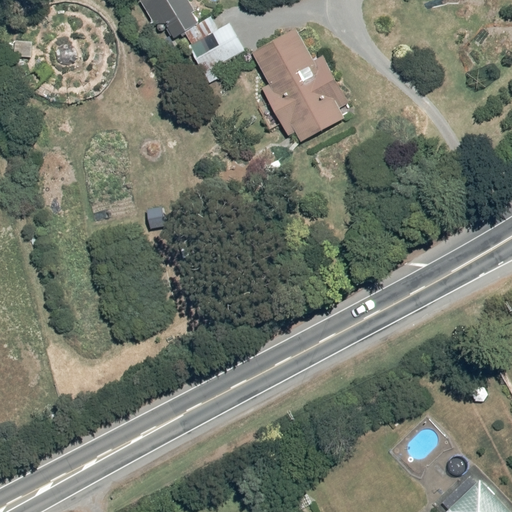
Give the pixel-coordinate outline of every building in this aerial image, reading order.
[(200,20),(188,0),(143,0),(156,22),(165,17),(175,35),(183,31),(183,32),(198,59),(240,35),(232,21),(221,27),(214,15),(201,22),(200,20)] [(317,59),(297,23),(253,47),(272,81),(264,85),(290,132),(297,128),(303,139),(350,114),(342,100),(348,97),(325,55),(317,59)] [(33,57),(34,40),(14,39),(13,56),(33,57)] [(77,57),(68,45),(54,54),(63,67),(77,57)] [(168,224),(164,203),(149,206),(153,227),(168,224)] [(77,366),(67,347),(48,357),(58,376),(77,366)] [(511,511),(511,502),(490,478),(486,481),(482,477),(448,510),(449,511),(511,511)]
